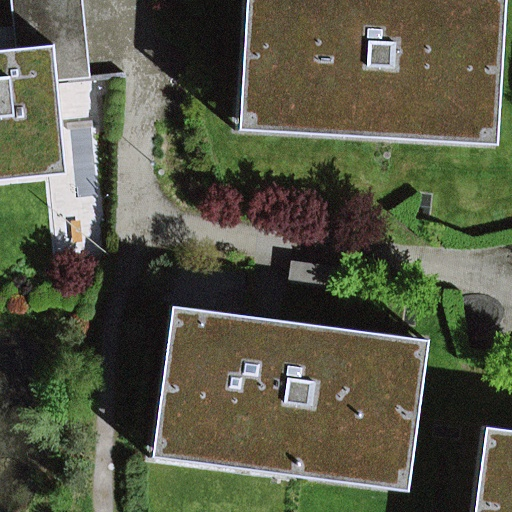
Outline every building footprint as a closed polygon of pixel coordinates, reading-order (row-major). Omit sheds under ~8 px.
[(71,0),(10,0),(15,49),(53,45),(53,47),(76,44),(71,0)] [(57,83),(90,79),(82,0),(71,0),(76,44),(53,47),(57,83)] [(242,0),(235,132),(494,147),(502,0),(492,0),(486,120),(246,106),(252,0),(242,0)] [(486,120),(492,0),(252,0),(246,106),(486,120)] [(0,173),(65,167),(57,83),(53,47),(53,45),(15,49),(0,50),(0,173)] [(0,182),(66,176),(65,167),(0,173),(0,182)] [(291,262),(288,284),(339,291),(342,269),(291,262)] [(149,459),(406,494),(426,342),(417,341),(400,466),(162,434),(178,309),(169,307),(149,459)] [(400,466),(417,341),(264,320),(178,309),(162,434),(400,466)] [(470,511),(479,511),(490,430),(481,428),(470,511)] [(511,511),(511,432),(490,430),(479,511),(511,511)]
